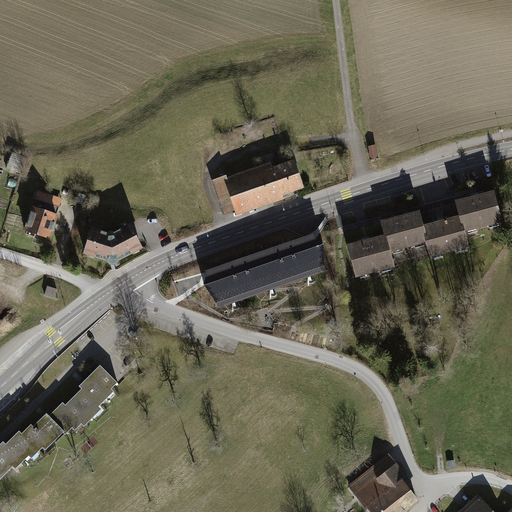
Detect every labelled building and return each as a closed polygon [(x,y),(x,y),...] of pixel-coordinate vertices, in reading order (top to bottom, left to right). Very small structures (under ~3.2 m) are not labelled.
[(211,181),(222,213),(299,187),(291,163),(227,185),(225,177),(211,181)] [(460,216),(465,232),(503,222),(495,191),(456,201),(460,216)] [(33,208),(56,215),(62,199),(47,195),(44,202),(35,199),(33,208)] [(36,234),(50,238),(56,215),(33,208),(24,234),(35,237),(36,234)] [(384,236),(388,252),(427,241),(423,226),(419,212),(380,223),(384,236)] [(427,241),(431,257),(469,246),(465,232),(460,216),(423,226),(427,241)] [(92,229),(85,253),(114,263),(142,247),(130,225),(111,234),(92,229)] [(207,273),(220,310),(327,273),(314,236),(207,273)] [(347,246),(356,278),(392,268),(388,252),(384,236),(347,246)] [(48,287),(45,295),(54,298),(57,290),(53,288),(48,287)] [(81,388),(65,404),(79,419),(85,425),(95,415),(92,413),(107,398),(104,395),(118,382),(100,364),(78,386),(81,388)] [(30,423),(21,433),(36,448),(39,451),(48,442),(51,444),(63,431),(65,433),(79,419),(65,404),(62,402),(48,415),(46,413),(33,426),(30,423)] [(3,441),(0,443),(0,477),(18,460),(21,462),(36,448),(21,433),(18,430),(5,443),(3,441)] [(353,487),(350,489),(365,510),(369,507),(372,511),(399,511),(414,501),(399,480),(404,476),(395,463),(357,492),(353,487)] [(490,511),(510,511),(511,509),(499,494),(493,500),(485,492),(479,499),(490,511)] [(490,511),(479,499),(477,497),(461,511),(490,511)]
